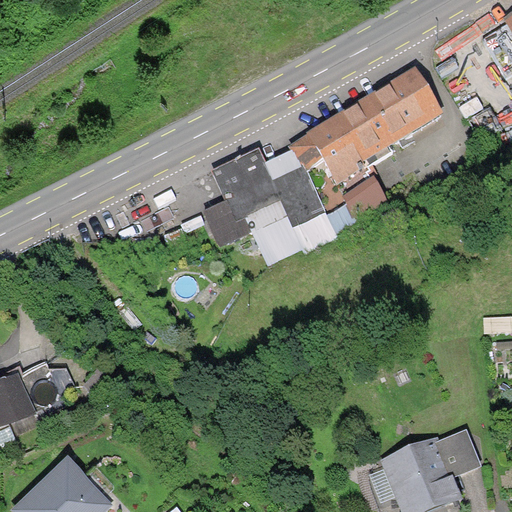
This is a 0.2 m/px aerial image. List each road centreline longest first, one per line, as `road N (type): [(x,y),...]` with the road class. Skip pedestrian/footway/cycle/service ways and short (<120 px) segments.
road 1 (primary): [(0,234),(452,0)]
road 2 (track): [(207,357),(177,361),(156,351),(113,309),(45,212)]
